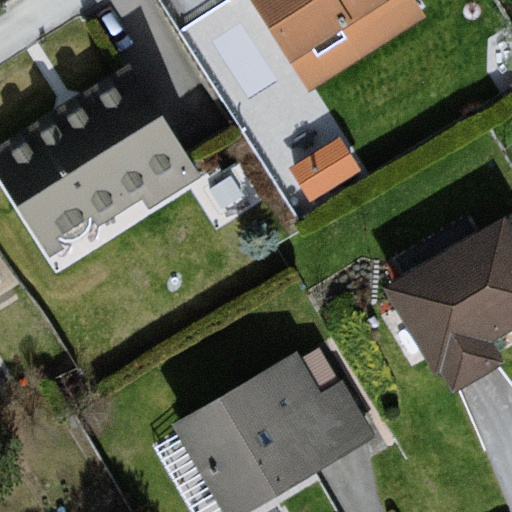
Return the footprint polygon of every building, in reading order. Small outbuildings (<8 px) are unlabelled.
[(249,0),(303,89),(414,24),(399,0),(249,0)] [(0,144),(0,178),(48,256),(191,170),(128,67),(0,144)] [(311,189),(364,162),(346,128),(294,156),(311,189)] [(484,340),(511,323),(511,236),(505,223),(387,292),(445,392),(497,362),(484,340)] [(225,511),(372,431),(345,382),(315,398),(291,354),(174,419),(225,511)]
